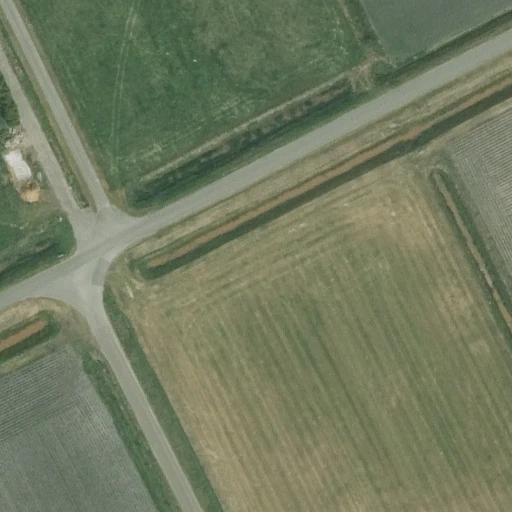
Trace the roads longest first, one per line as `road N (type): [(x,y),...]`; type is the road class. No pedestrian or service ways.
road 1 (unclassified): [(70,264),(511,36)]
road 2 (unclassified): [(192,511),(70,264)]
